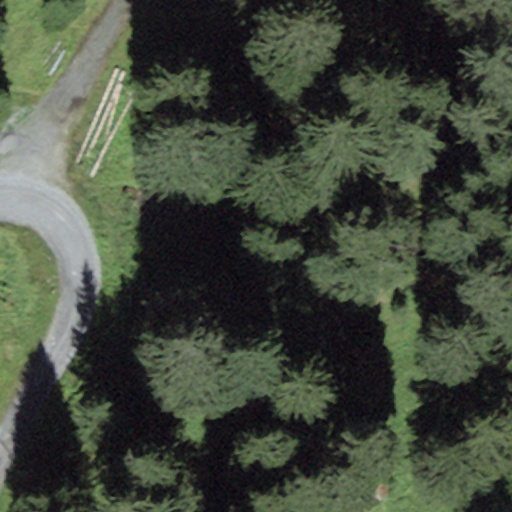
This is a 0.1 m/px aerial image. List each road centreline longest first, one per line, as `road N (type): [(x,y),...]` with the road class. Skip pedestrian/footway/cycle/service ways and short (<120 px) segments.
road 1 (track): [(0,438),(73,300),(48,205),(8,189),(0,199)]
road 2 (track): [(48,205),(154,0)]
